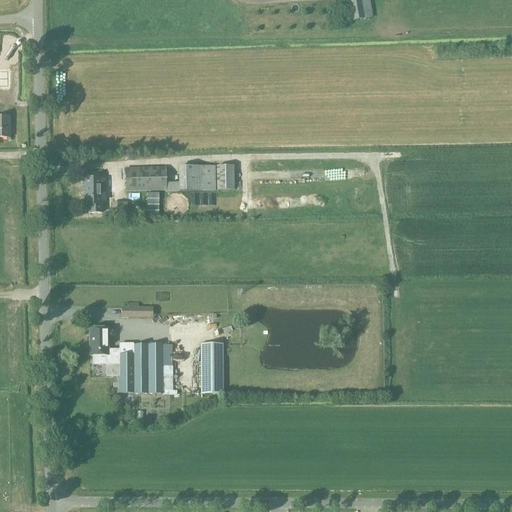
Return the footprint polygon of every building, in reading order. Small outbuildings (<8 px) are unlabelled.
[(365,19),(362,1),(350,3),(353,21),(365,19)] [(9,118),(0,118),(0,139),(10,139),(9,118)] [(217,192),(216,168),(216,167),(178,168),(178,184),(179,192),(179,193),(217,192)] [(233,167),(216,168),(217,192),(234,192),(233,167)] [(166,192),(166,184),(166,168),(125,169),(125,193),(166,192)] [(347,181),(359,181),(359,171),(347,171),(347,181)] [(257,175),(257,185),(270,185),(270,175),(257,175)] [(86,192),(87,206),(89,206),(89,214),(102,214),(102,202),(105,202),(104,181),(102,181),(102,179),(85,179),(85,192),(86,192)] [(179,192),(178,184),(166,184),(166,192),(179,192)] [(356,190),(356,191),(349,194),(357,209),(373,202),(364,186),(356,190)] [(128,218),(127,203),(113,203),(113,218),(128,218)] [(122,318),(139,318),(139,307),(139,303),(129,303),(129,308),(122,308),(122,318)] [(153,307),(139,307),(139,318),(153,319),(153,307)] [(108,330),(90,330),(90,357),(105,357),(105,379),(118,379),(119,395),(163,396),(163,392),(172,392),(172,346),(133,346),(132,355),(120,355),(120,350),(108,350),(108,330)] [(200,346),(200,397),(222,397),(222,347),(200,346)]
